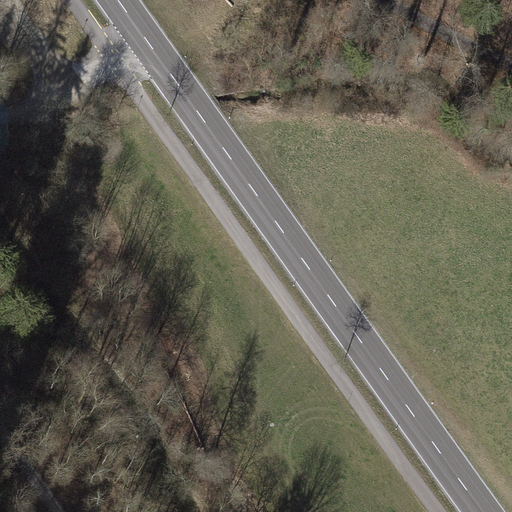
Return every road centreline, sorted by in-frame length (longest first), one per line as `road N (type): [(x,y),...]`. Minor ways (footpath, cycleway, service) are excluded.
road 1 (secondary): [(485,511),(117,0)]
road 2 (track): [(147,42),(44,98),(0,112)]
road 3 (track): [(382,0),(511,65)]
